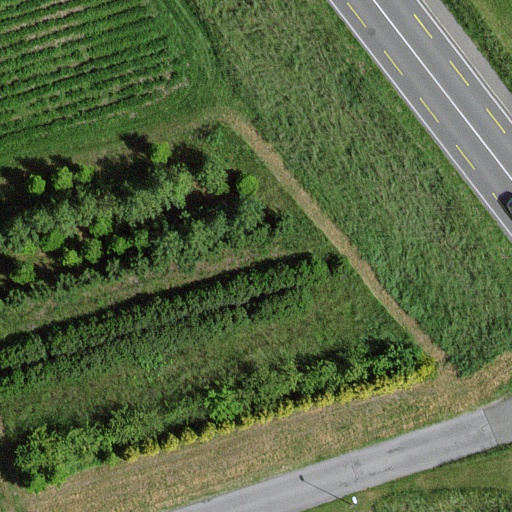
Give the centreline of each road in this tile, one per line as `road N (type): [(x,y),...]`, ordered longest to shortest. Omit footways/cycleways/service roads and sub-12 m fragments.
road 1 (unclassified): [(226,511),(511,421)]
road 2 (primary): [(380,0),(511,175)]
